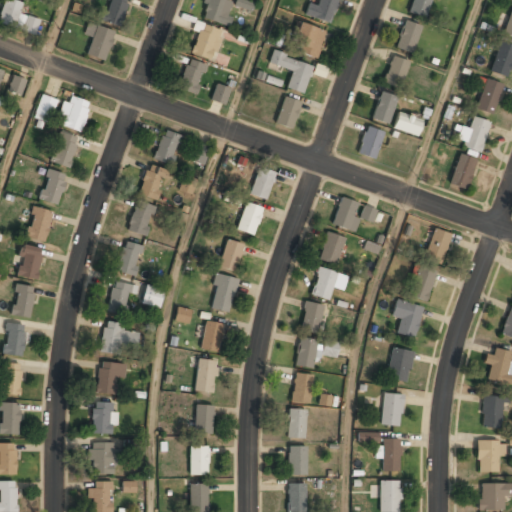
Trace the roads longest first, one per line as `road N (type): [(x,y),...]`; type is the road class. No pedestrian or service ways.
road 1 (residential): [(511,232),(0,47)]
road 2 (residential): [(376,0),(274,287),(254,388),(249,511)]
road 3 (residential): [(171,0),(79,263),(58,380),(55,511)]
road 4 (residential): [(511,183),(444,399),(441,511)]
